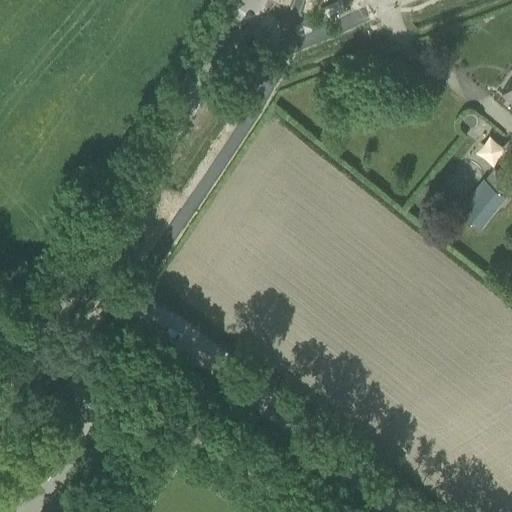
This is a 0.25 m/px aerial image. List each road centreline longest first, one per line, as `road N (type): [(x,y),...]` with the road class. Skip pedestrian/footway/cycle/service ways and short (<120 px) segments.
road 1 (secondary): [(0,375),(255,0)]
road 2 (track): [(77,260),(398,511)]
